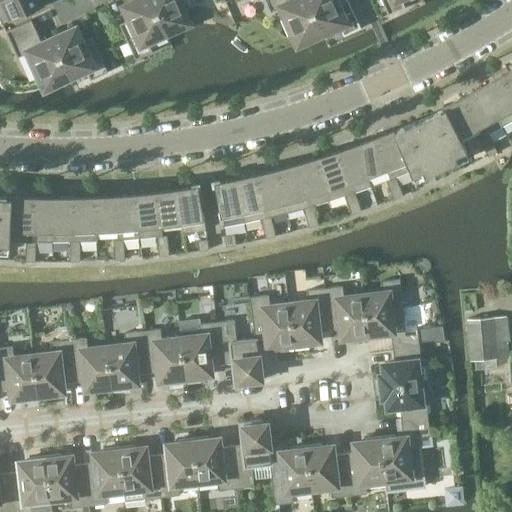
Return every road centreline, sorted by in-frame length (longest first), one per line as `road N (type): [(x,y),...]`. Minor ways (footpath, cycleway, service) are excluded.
road 1 (residential): [(0,151),(138,150),(304,117),(405,77),(511,16)]
road 2 (residential): [(0,433),(287,401)]
road 3 (residential): [(287,401),(300,423),(351,418),(361,407),(356,373),(346,364),(296,370),(286,382)]
